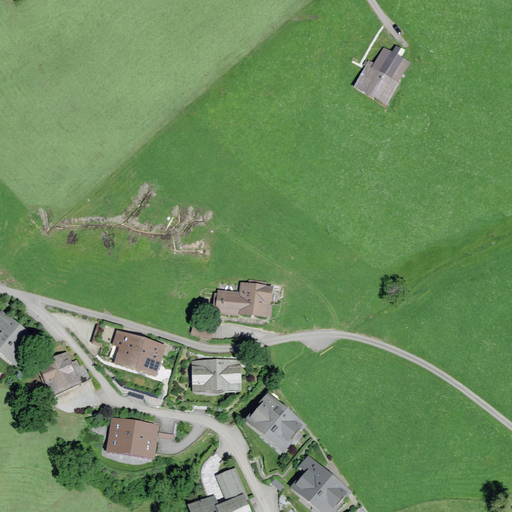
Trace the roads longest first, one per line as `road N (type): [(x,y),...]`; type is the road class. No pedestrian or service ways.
road 1 (residential): [(511,426),(433,369),(353,336),(209,348),(26,297)]
road 2 (residential): [(267,511),(226,432),(118,401),(26,297)]
